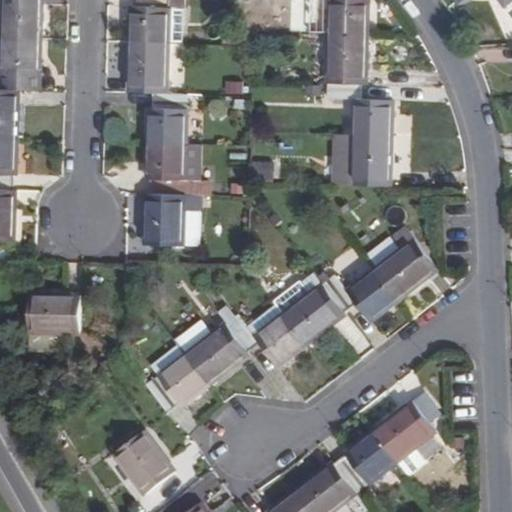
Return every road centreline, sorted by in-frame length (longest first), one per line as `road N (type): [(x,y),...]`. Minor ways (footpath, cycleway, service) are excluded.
road 1 (residential): [(492,293),(481,126),(452,49),(418,0)]
road 2 (residential): [(492,293),(314,425),(253,448)]
road 3 (residential): [(501,511),(492,293)]
road 4 (residential): [(84,0),(77,216)]
